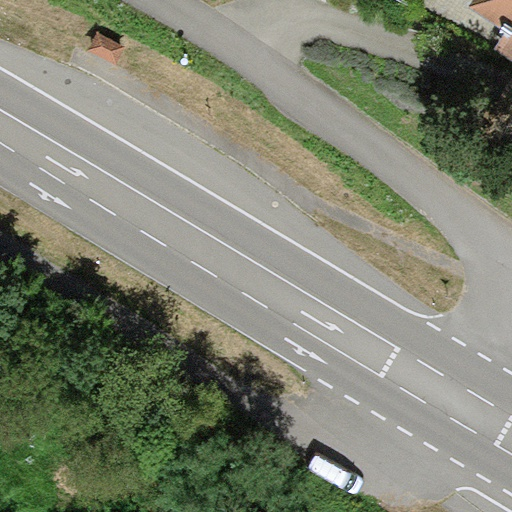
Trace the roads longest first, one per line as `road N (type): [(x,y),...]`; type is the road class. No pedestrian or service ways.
road 1 (track): [(0,247),(328,450),(424,380)]
road 2 (secondary): [(424,380),(0,121)]
road 3 (residential): [(511,264),(217,34),(161,0)]
road 4 (residential): [(424,380),(511,280)]
